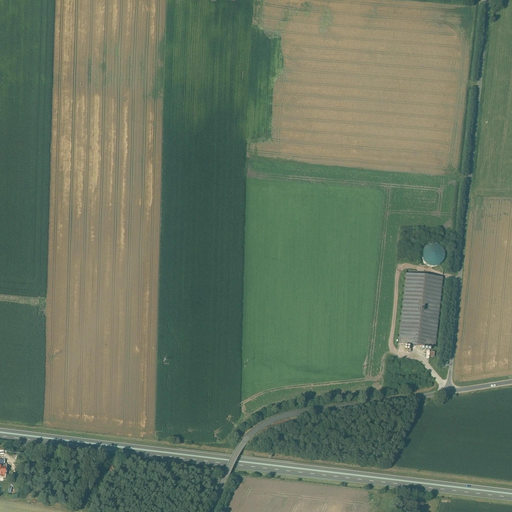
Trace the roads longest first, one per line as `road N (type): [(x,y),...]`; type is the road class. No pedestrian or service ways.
road 1 (trunk): [(0,432),(511,495)]
road 2 (unclassified): [(488,0),(448,391)]
road 3 (unclassified): [(448,391),(267,422),(234,454),(208,511)]
